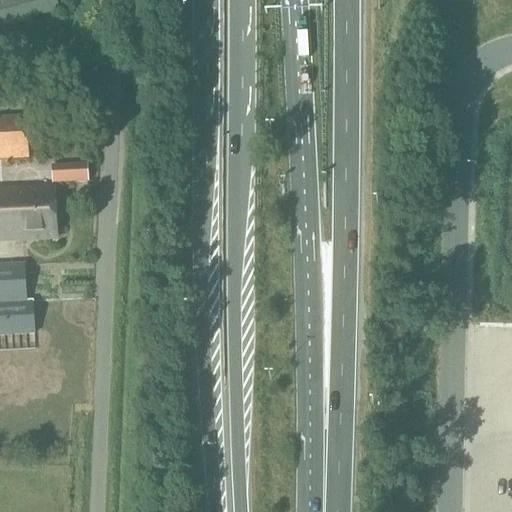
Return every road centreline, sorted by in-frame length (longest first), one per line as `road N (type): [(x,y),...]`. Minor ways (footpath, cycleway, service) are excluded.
road 1 (unclassified): [(0,85),(90,91),(108,107),(116,135),(99,511)]
road 2 (motorway): [(334,511),(342,471),(349,0)]
road 3 (motorway): [(205,0),(199,278),(215,511)]
road 4 (trunk): [(315,511),(295,0)]
road 5 (trunk): [(241,0),(234,265),(240,511)]
road 6 (unclassified): [(511,51),(477,67),(462,123),(454,511)]
